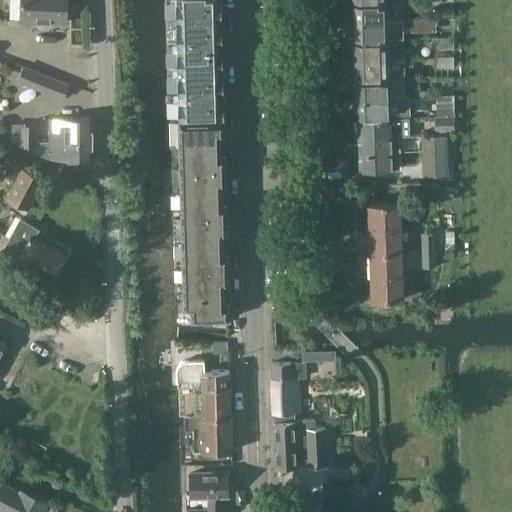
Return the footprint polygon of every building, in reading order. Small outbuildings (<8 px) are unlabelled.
[(67,22),(67,0),(21,0),(21,21),(37,21),(37,25),(40,28),(47,29),(51,26),(51,22),(67,22)] [(179,0),(180,1),(176,1),(176,18),(180,18),(218,17),(223,17),(222,0),(218,0),(179,0)] [(355,19),(403,17),(403,0),(354,2),(355,19)] [(435,18),(449,18),(448,7),(435,7),(435,18)] [(180,26),(176,26),(177,43),(181,43),(219,42),(223,42),(223,25),(219,25),(218,17),(180,18),(180,26)] [(356,37),(404,35),(403,17),(355,19),(356,37)] [(435,56),(455,56),(455,35),(437,36),(438,49),(435,56)] [(404,48),(404,39),(356,41),(357,59),(413,57),(412,47),(404,48)] [(181,51),(177,51),(177,68),(181,68),(220,67),(224,67),(223,50),(219,50),(219,42),(181,43),(181,51)] [(436,69),(455,69),(455,56),(435,56),(436,69)] [(357,75),(405,74),(405,65),(413,65),(413,57),(357,59),(357,75)] [(65,100),(72,84),(25,66),(18,82),(65,100)] [(182,76),(178,76),(178,93),(182,93),(220,92),(224,92),(224,75),(220,75),(220,67),(181,68),(182,76)] [(358,97),(401,96),(406,95),(405,78),(357,80),(358,97)] [(182,100),(178,101),(179,119),(225,118),(224,99),(220,100),(220,92),(182,93),(182,100)] [(437,106),(455,105),(454,94),(436,94),(437,106)] [(358,114),(402,112),(401,96),(358,97),(358,114)] [(435,129),(455,129),(454,115),(435,116),(435,129)] [(359,136),(397,135),(411,134),(410,116),(358,118),(359,136)] [(92,158),(92,118),(50,118),(50,142),(36,142),(36,124),(21,124),(13,124),(13,141),(14,141),(36,153),(49,158),(73,158),(75,161),(83,161),(85,158),(92,158)] [(225,118),(179,119),(179,134),(179,144),(189,144),(221,143),(221,134),(225,133),(225,118)] [(424,173),(448,172),(447,133),(423,134),(424,173)] [(360,168),(392,167),(392,154),(397,154),(397,135),(359,136),(360,168)] [(189,144),(179,144),(180,159),(180,169),(189,169),(226,168),(226,153),(221,153),(221,143),(189,144)] [(29,210),(46,180),(24,168),(7,198),(29,210)] [(189,169),(180,169),(180,184),(181,194),(190,194),(222,193),(222,183),(226,183),(226,168),(189,169)] [(190,194),(181,194),(181,209),(181,219),(191,219),(227,218),(227,203),(222,203),(222,193),(190,194)] [(372,299),(404,298),(401,201),(369,202),(372,299)] [(53,273),(64,253),(34,236),(39,228),(19,217),(4,245),(53,273)] [(191,219),(181,219),(182,234),(182,244),(191,243),(223,243),(223,233),(227,233),(227,218),(191,219)] [(423,265),(436,265),(435,231),(422,231),(423,265)] [(191,243),(182,244),(182,258),(183,268),(192,268),(228,267),(228,252),(223,252),(223,243),(191,243)] [(444,252),(444,261),(453,261),(453,251),(444,252)] [(192,268),(183,268),(183,283),(183,293),(192,293),(224,292),(224,282),(228,282),(228,267),(192,268)] [(192,293),(183,293),(184,309),(193,309),(193,314),(193,319),(197,318),(229,318),(229,302),(224,302),(224,292),(192,293)] [(212,354),(226,353),(226,344),(212,344),(212,354)] [(208,371),(207,360),(188,361),(185,362),(182,364),(180,367),(180,382),(202,381),(202,383),(230,383),(230,371),(208,371)] [(275,364),(274,364),(275,412),(276,414),(295,414),(301,414),(300,380),(306,380),(305,364),(304,364),(275,364)] [(202,383),(202,381),(180,382),(180,386),(201,386),(202,417),(231,416),(230,383),(202,383)] [(365,392),(355,392),(355,401),(365,401),(365,392)] [(276,421),(275,421),(275,423),(276,465),(276,467),(297,467),(297,465),(308,464),(308,466),(327,466),(326,430),(316,430),(315,422),(295,422),(295,414),(276,414),(276,415),(276,421)] [(232,451),(231,416),(202,417),(183,418),(184,429),(193,429),(193,452),(232,451)] [(222,511),(222,495),(229,495),(229,473),(193,474),(193,495),(208,495),(208,506),(203,506),(204,510),(188,510),(188,511),(222,511)] [(0,511),(37,511),(43,501),(0,480),(0,511)]
